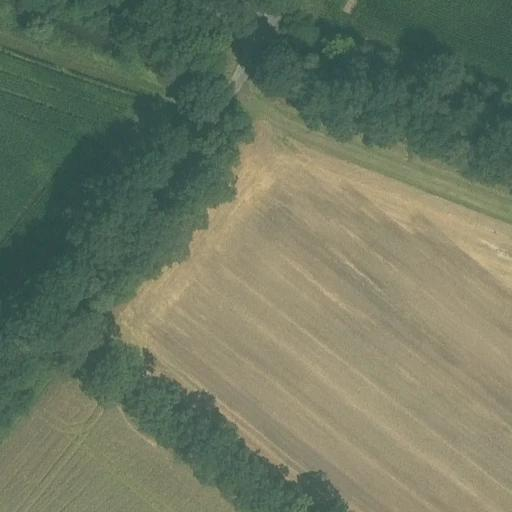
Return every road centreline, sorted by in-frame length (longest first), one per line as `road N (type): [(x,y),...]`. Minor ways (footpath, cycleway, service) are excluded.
road 1 (unclassified): [(268,43),(0,406)]
road 2 (track): [(511,135),(268,43)]
